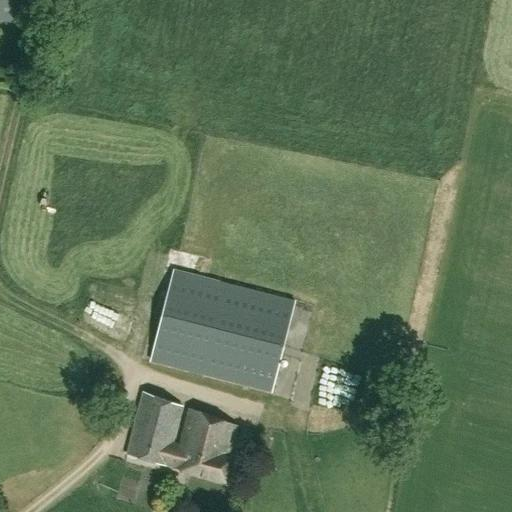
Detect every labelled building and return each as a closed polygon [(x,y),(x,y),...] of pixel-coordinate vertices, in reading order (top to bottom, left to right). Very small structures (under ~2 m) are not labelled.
[(0,0),(0,16),(22,22),(27,0),(0,0)] [(179,261),(182,250),(166,247),(164,258),(179,261)] [(204,267),(203,252),(183,253),(183,267),(204,267)] [(173,270),(150,360),(271,391),(294,301),(173,270)] [(143,392),(126,455),(228,482),(235,458),(229,456),(238,425),(190,408),(180,444),(173,442),(182,406),(143,392)]
